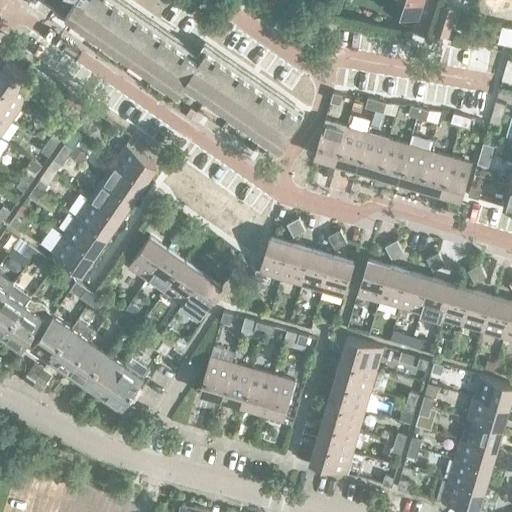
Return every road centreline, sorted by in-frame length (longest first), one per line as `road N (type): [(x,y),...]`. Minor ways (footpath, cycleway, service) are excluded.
road 1 (residential): [(511,246),(385,208),(362,214),(286,191),(4,11)]
road 2 (residential): [(338,511),(144,463),(0,400)]
